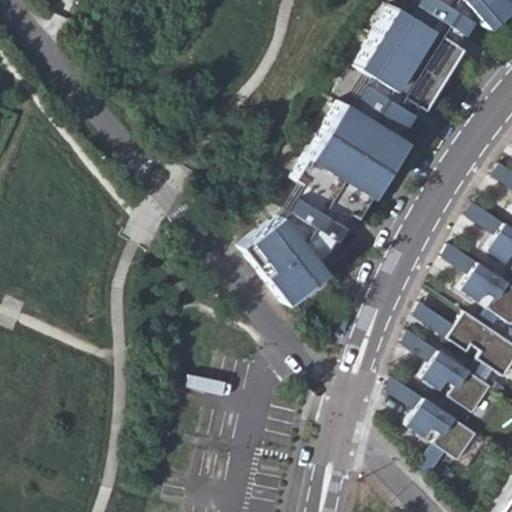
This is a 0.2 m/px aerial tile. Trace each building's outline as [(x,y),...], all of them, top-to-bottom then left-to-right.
[(274,268),(298,304),(333,275),(325,265),(356,215),(364,220),(412,143),(404,138),(424,107),(432,112),(469,51),(461,47),(479,16),(492,29),(511,12),(511,0),(405,0),(400,8),(363,67),(271,198),(288,217),(255,244),(274,268)] [(511,170),(496,160),(487,173),(511,190),(511,170)] [(462,212),(491,232),(500,220),(469,199),(462,212)] [(481,246),(500,259),(507,249),(511,252),(511,261),(509,265),(511,267),(511,228),(500,220),(491,232),(481,246)] [(445,240),(438,253),(465,270),(473,259),(445,240)] [(465,270),(455,284),(473,297),(480,287),(489,293),(482,304),(495,313),(506,321),(511,313),(511,285),(501,278),(473,259),(465,270)] [(501,278),(511,285),(511,267),(509,265),(501,278)] [(410,312),(442,334),(451,321),(416,298),(410,312)] [(473,317),(486,325),(495,313),(482,304),(473,317)] [(442,334),(461,347),(468,337),(477,343),(470,353),(484,363),(499,373),(511,352),(511,342),(486,325),(473,317),(460,307),(451,321),(442,334)] [(398,340),(425,359),(434,347),(404,327),(398,340)] [(425,359),(415,373),(434,386),(441,375),(450,381),(443,392),(468,409),(486,383),(476,376),(461,366),(434,347),(425,359)] [(461,366),(476,376),(484,363),(470,353),(461,366)] [(382,387),(411,406),(419,395),(387,373),(382,387)] [(434,405),(459,422),(468,409),(443,392),(434,405)] [(435,430),(428,440),(409,467),(431,490),(471,430),(459,422),(434,405),(419,395),(411,406),(400,421),(419,434),(426,423),(435,430)]
